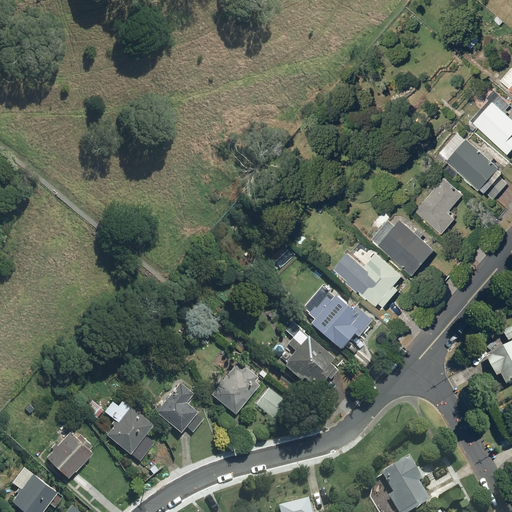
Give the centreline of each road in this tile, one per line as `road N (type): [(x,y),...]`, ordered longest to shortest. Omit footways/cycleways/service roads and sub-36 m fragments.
road 1 (residential): [(146,511),(193,482),(342,435),(420,355)]
road 2 (residential): [(509,511),(420,355)]
road 3 (residential): [(420,355),(511,248)]
